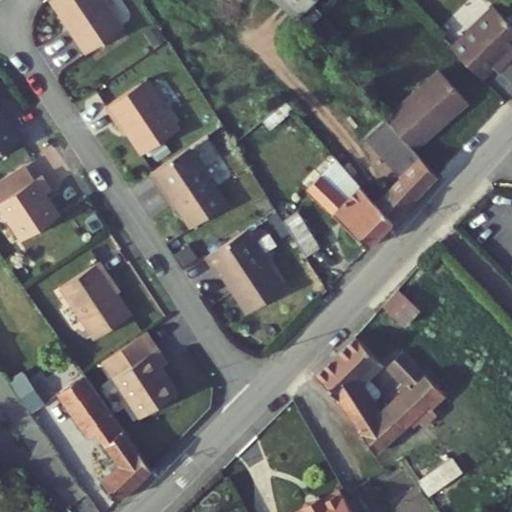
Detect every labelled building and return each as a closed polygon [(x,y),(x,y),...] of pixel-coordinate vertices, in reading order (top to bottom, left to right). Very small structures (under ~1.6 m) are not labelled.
[(120,31),(101,0),(52,0),(85,52),(120,31)] [(511,0),(476,0),(458,19),(489,48),(504,32),(510,37),(511,35),(511,0)] [(446,41),(397,92),(424,120),(475,70),(446,41)] [(183,114),(154,61),(112,87),(121,100),(124,99),(147,136),(183,114)] [(412,145),(385,173),(407,194),(452,148),(424,120),(397,92),(392,87),(373,107),(412,145)] [(225,191),(192,131),(155,155),(164,169),(167,168),(194,211),(225,191)] [(0,153),(9,147),(0,132),(0,153)] [(343,135),(332,146),(346,159),(357,147),(343,135)] [(332,146),(319,160),(382,220),(407,194),(385,173),(357,147),(346,159),(332,146)] [(0,201),(24,185),(13,169),(0,177),(0,201)] [(299,175),(282,185),(306,220),(322,209),(299,175)] [(41,195),(31,180),(24,185),(0,201),(0,228),(12,246),(50,221),(35,199),(41,195)] [(301,216),(287,223),(302,251),(315,244),(301,216)] [(267,266),(241,219),(208,240),(220,258),(223,257),(249,297),(272,282),(267,266)] [(419,247),(415,251),(434,272),(440,265),(419,247)] [(415,251),(403,265),(424,283),(434,272),(415,251)] [(14,285),(22,280),(14,267),(6,273),(14,285)] [(99,281),(89,267),(50,293),(84,345),(121,320),(96,283),(99,281)] [(401,321),(375,296),(336,339),(365,368),(396,420),(437,380),(444,387),(455,377),(451,373),(465,357),(420,309),(406,324),(429,349),(402,378),(380,342),(401,321)] [(156,369),(136,337),(92,366),(129,423),(167,398),(151,373),(156,369)] [(68,357),(70,366),(82,364),(81,355),(68,357)] [(109,471),(89,489),(107,508),(142,476),(65,367),(38,385),(29,372),(2,389),(21,418),(48,400),(78,444),(86,438),(109,471)] [(477,444),(467,430),(434,454),(444,467),(477,444)] [(294,511),(338,511),(330,496),(311,506),(309,502),(293,510),(294,511)]
